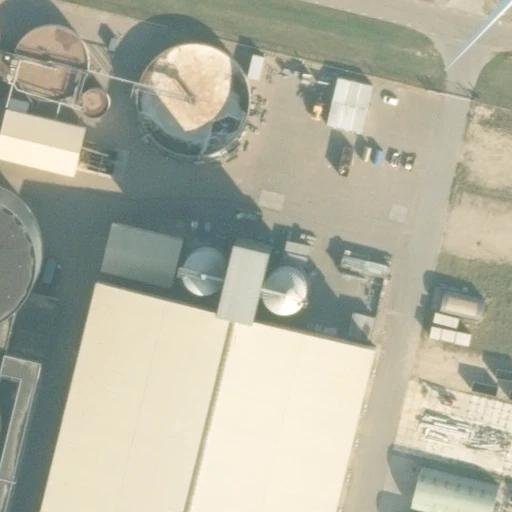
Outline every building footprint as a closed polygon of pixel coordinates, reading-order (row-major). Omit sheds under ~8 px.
[(14,62),(14,63),(14,64),(14,65),(14,66),(14,68),(14,69),(15,70),(15,71),(15,72),(15,73),(16,74),(16,75),(16,76),(17,77),(17,78),(18,79),(18,80),(19,81),(19,82),(20,83),(21,84),(21,85),(22,85),(23,86),(23,87),(24,88),(25,89),(26,89),(26,90),(27,91),(28,92),(29,92),(30,93),(31,94),(32,94),(33,95),(34,95),(35,96),(36,96),(37,97),(38,97),(39,97),(40,98),(41,98),(42,98),(43,99),(44,99),(45,99),(46,99),(47,99),(48,100),(49,100),(51,100),(52,100),(53,100),(54,100),(55,100),(56,99),(57,99),(58,99),(59,99),(60,99),(61,98),(62,98),(63,98),(64,97),(65,97),(66,97),(67,96),(68,96),(69,95),(70,95),(71,94),(72,93),(73,93),(74,92),(75,92),(76,91),(76,90),(77,89),(78,89),(79,88),(80,87),(80,86),(81,85),(82,84),(83,83),(83,82),(84,81),(85,80),(85,79),(86,78),(86,77),(86,76),(87,75),(87,74),(87,73),(88,72),(88,71),(88,70),(88,68),(89,67),(89,66),(89,65),(89,64),(89,63),(89,62),(89,61),(89,60),(89,59),(89,58),(89,56),(88,55),(88,54),(88,53),(88,52),(87,50),(87,49),(86,48),(86,47),(86,46),(85,45),(85,44),(84,43),(83,42),(82,41),(82,40),(81,39),(80,38),(80,37),(79,36),(78,36),(77,35),(77,34),(76,33),(75,33),(74,32),(73,31),(72,31),(71,30),(70,30),(69,29),(68,29),(67,28),(66,28),(65,27),(64,27),(63,26),(62,26),(61,26),(60,25),(59,25),(58,25),(57,25),(56,25),(55,25),(54,24),(53,24),(52,24),(50,24),(49,24),(48,25),(47,25),(46,25),(45,25),(44,25),(43,25),(42,26),(41,26),(40,26),(39,27),(38,27),(37,27),(36,28),(35,28),(34,29),(33,29),(32,30),(31,31),(30,31),(29,32),(28,33),(27,33),(26,34),(26,35),(25,35),(24,36),(23,37),(23,38),(22,39),(21,40),(20,41),(19,42),(19,43),(18,44),(18,45),(17,46),(17,47),(16,48),(16,49),(16,50),(15,51),(15,52),(15,53),(15,54),(14,56),(14,57),(14,58),(14,59),(14,60),(14,61),(14,62)] [(152,56),(149,105),(155,138),(201,141),(203,149),(239,142),(242,98),(240,89),(231,47),(205,45),(152,56)] [(0,136),(0,155),(75,174),(86,127),(7,109),(0,136)] [(0,186),(0,438),(2,431),(2,422),(2,413),(0,404),(0,403),(0,362),(14,306),(21,300),(27,293),(33,286),(37,278),(41,269),(43,260),(43,246),(41,232),(38,224),(34,215),(26,204),(15,195),(8,190),(0,186)] [(100,279),(43,511),(335,511),(377,346),(256,317),(273,244),(237,235),(221,309),(100,279)] [(453,305),(483,313),(486,301),(456,293),(453,305)] [(493,511),(500,486),(422,467),(410,511),(493,511)]
